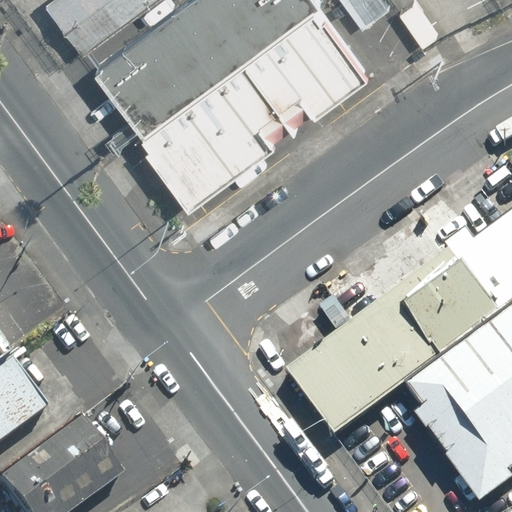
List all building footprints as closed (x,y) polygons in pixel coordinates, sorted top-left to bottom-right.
[(155,0),(48,0),(87,51),(155,0)] [(145,134),(320,5),(316,0),(189,0),(97,68),(145,134)] [(320,5),(145,134),(154,146),(150,149),(190,203),(369,72),(320,5)] [(336,439),(392,398),(511,310),(511,218),(511,217),(471,246),(464,236),(442,251),(445,256),(287,371),(336,439)] [(511,475),(511,310),(392,398),(474,504),(511,475)] [(1,361),(0,361),(0,443),(40,413),(1,361)] [(74,511),(119,479),(74,418),(0,472),(0,499),(9,511),(74,511)]
